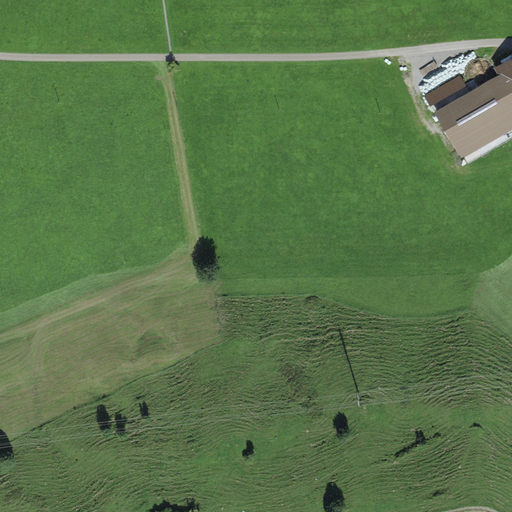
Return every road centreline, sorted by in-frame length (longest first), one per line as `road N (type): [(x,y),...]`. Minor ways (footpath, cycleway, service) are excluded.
road 1 (track): [(511,43),(392,54),(172,57)]
road 2 (track): [(172,57),(0,56)]
